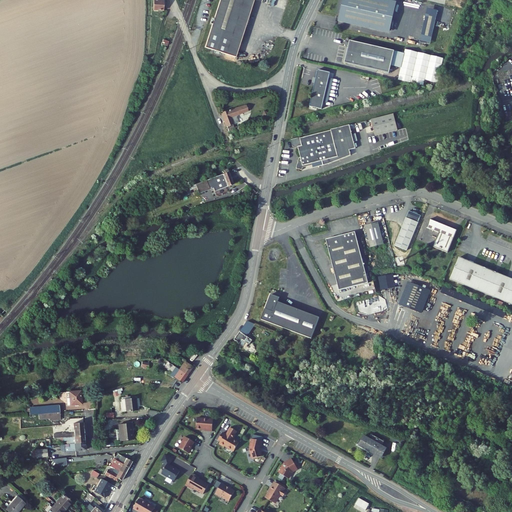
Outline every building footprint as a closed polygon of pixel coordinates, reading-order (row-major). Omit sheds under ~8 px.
[(153,0),(153,10),(163,11),(163,0),(153,0)] [(235,57),(254,0),(220,0),(214,19),(212,19),(211,23),(213,24),(205,47),(220,52),(235,57)] [(276,6),(285,8),(287,0),(274,0),(278,1),(276,6)] [(396,5),(371,0),(342,0),(339,18),(390,30),(396,5)] [(437,11),(428,9),(420,42),(429,44),(437,11)] [(395,52),(350,42),(346,61),(345,61),(344,64),(390,74),(392,67),(395,52)] [(438,84),(443,58),(405,50),(398,81),(423,87),(425,81),(438,84)] [(395,52),(392,67),(397,68),(400,53),(395,52)] [(309,106),(321,109),(329,82),(331,74),(319,71),(309,106)] [(246,105),(222,112),(227,127),(233,125),(232,123),(233,123),(231,117),(248,112),(246,105)] [(373,120),(377,137),(399,131),(396,115),(373,120)] [(302,147),(304,157),(302,157),(299,167),(304,170),(306,167),(316,165),(315,163),(320,162),(321,166),(355,157),(354,151),(360,150),(355,126),(305,138),(305,137),(295,139),(296,145),(300,147),(302,147)] [(232,185),(228,172),(225,173),(207,180),(210,187),(217,185),(216,182),(219,181),(222,189),(232,185)] [(414,213),(410,211),(395,246),(407,251),(421,216),(418,215),(419,213),(415,211),(414,213)] [(438,234),(432,248),(446,254),(456,231),(430,220),(426,229),(438,234)] [(378,223),(365,226),(370,248),(383,245),(378,223)] [(356,232),(327,239),(339,290),(369,283),(356,232)] [(450,279),(511,303),(511,278),(460,257),(450,279)] [(410,282),(401,304),(419,312),(428,290),(410,282)] [(320,318),(278,302),(279,298),(271,295),(261,319),(311,338),(320,318)] [(246,341),(249,344),(252,339),(239,330),(233,339),(243,345),(246,341)] [(179,363),(175,368),(183,373),(189,365),(182,359),(182,358),(177,354),(174,357),(180,361),(179,363)] [(235,360),(229,368),(238,375),(242,369),(244,370),(246,368),(235,360)] [(168,375),(177,381),(183,373),(175,368),(171,373),(170,373),(168,375)] [(79,390),(68,391),(69,403),(69,404),(80,403),(79,390)] [(122,392),(123,405),(133,404),(132,391),(122,392)] [(37,413),(48,412),(58,411),(59,411),(58,404),(37,406),(37,413)] [(212,431),(213,419),(197,418),(196,429),(201,430),(202,429),(205,429),(205,431),(212,431)] [(72,431),(63,432),(63,435),(83,433),(82,422),(71,423),(72,431)] [(118,424),(119,440),(131,439),(130,423),(118,424)] [(234,451),(238,444),(233,442),(234,440),(235,439),(233,438),(237,431),(231,428),(227,434),(227,435),(225,436),(225,434),(222,433),(220,437),(222,439),(221,441),(219,444),(224,447),(225,446),(234,451)] [(68,438),(69,442),(83,440),(83,433),(63,435),(63,438),(68,438)] [(387,447),(366,434),(366,435),(386,448),(387,447)] [(366,435),(362,440),(376,449),(375,450),(382,454),(386,448),(366,435)] [(185,437),(179,448),(189,453),(191,450),(191,448),(190,448),(192,446),(194,442),(185,437)] [(260,448),(262,441),(251,439),(250,446),(250,449),(252,459),(262,456),(261,451),(260,451),(260,449),(260,448)] [(69,445),(63,445),(64,451),(74,450),(74,449),(84,448),(83,440),(69,442),(69,445)] [(376,449),(362,440),(361,443),(381,456),(382,454),(375,450),(376,449)] [(47,449),(32,449),(32,457),(47,457),(47,449)] [(117,452),(115,456),(123,461),(122,463),(128,466),(131,461),(117,452)] [(175,482),(181,472),(190,477),(195,468),(174,457),(173,458),(163,452),(159,461),(167,465),(161,474),(175,482)] [(114,467),(124,473),(128,466),(122,463),(123,461),(115,456),(112,460),(116,462),(114,467)] [(281,467),(278,472),(288,478),(292,471),(293,470),(295,471),(298,469),(297,468),(296,467),(298,466),(296,461),(294,463),(291,459),(285,462),(286,463),(285,464),(282,468),(281,467)] [(117,478),(120,479),(124,473),(114,467),(111,471),(106,468),(103,473),(116,480),(117,478)] [(199,478),(192,473),(190,477),(186,485),(193,489),(193,488),(203,494),(209,485),(199,479),(199,478)] [(285,488),(275,482),(266,498),(274,503),(279,494),(283,496),(286,492),(283,490),(285,488)] [(227,487),(221,483),(215,493),(222,497),(229,501),(235,491),(230,488),(229,489),(227,487)] [(86,500),(88,498),(91,495),(86,491),(81,497),(76,501),(81,505),(84,502),(85,501),(86,500)] [(62,510),(70,502),(62,494),(53,503),(62,510)] [(15,496),(4,508),(8,511),(14,511),(23,503),(15,496)] [(366,510),(369,502),(358,497),(354,505),(366,510)] [(139,498),(133,508),(139,511),(141,510),(143,511),(142,511),(152,511),(155,508),(145,502),(146,501),(139,498)] [(82,507),(88,511),(99,511),(92,506),(91,507),(84,502),(81,505),(82,507)] [(60,511),(62,510),(53,503),(44,511),(60,511)]
